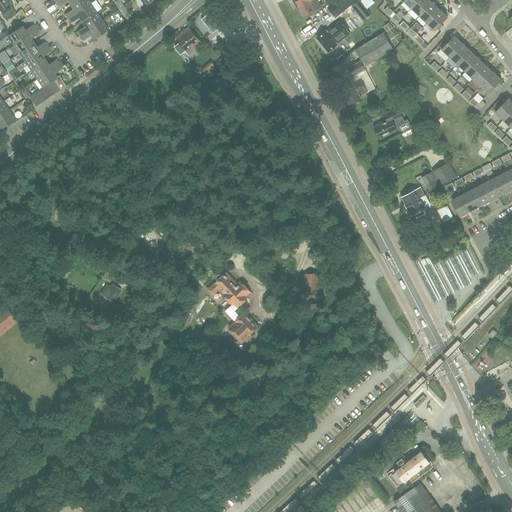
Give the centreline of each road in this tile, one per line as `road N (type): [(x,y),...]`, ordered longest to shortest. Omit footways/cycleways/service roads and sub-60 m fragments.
road 1 (secondary): [(510,486),(254,0)]
road 2 (unclassified): [(0,163),(191,0)]
